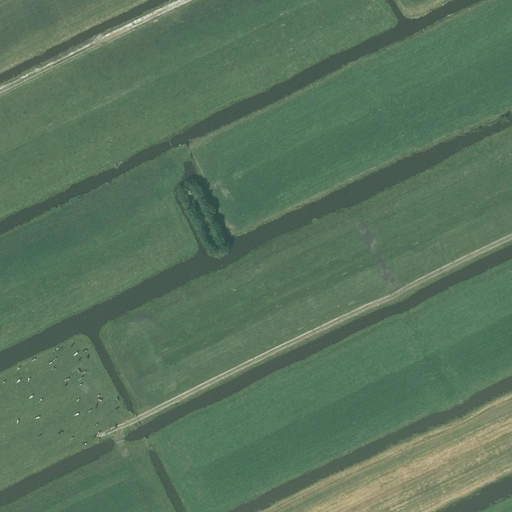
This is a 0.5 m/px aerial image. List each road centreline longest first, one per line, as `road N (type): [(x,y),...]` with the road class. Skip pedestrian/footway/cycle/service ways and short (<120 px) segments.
road 1 (track): [(511,236),(107,433)]
road 2 (track): [(187,0),(0,92)]
road 3 (track): [(511,459),(403,511)]
